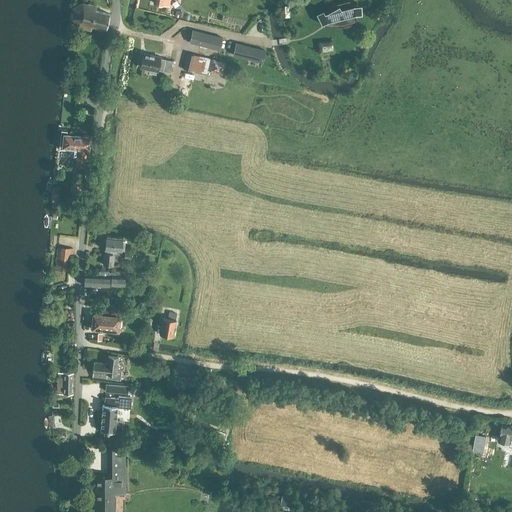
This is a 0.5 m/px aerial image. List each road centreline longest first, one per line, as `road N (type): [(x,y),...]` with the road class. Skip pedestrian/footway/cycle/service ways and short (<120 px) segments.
road 1 (unclassified): [(75,511),(78,284),(116,0)]
road 2 (track): [(80,345),(306,374),(511,414)]
